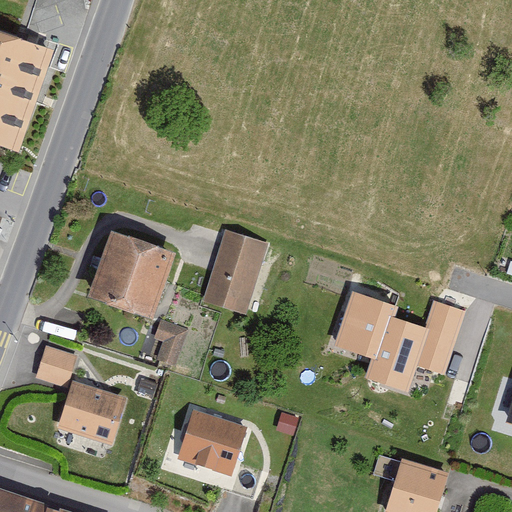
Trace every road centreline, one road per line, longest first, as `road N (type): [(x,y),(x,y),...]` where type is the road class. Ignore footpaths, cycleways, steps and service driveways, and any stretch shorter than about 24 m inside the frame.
road 1 (secondary): [(0,327),(116,0)]
road 2 (residential): [(0,477),(115,511)]
